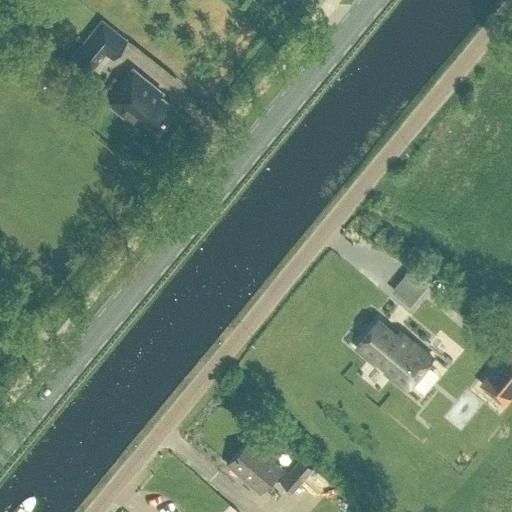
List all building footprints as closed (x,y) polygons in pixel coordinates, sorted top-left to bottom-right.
[(111,56),(125,38),(101,18),(71,55),(89,69),(104,50),(111,56)] [(150,87),(153,84),(132,67),(106,99),(134,123),(140,115),(155,127),(173,106),(150,87)] [(95,125),(80,142),(89,149),(104,132),(95,125)] [(99,153),(91,162),(109,178),(117,169),(99,153)] [(395,295),(401,284),(372,268),(382,249),(360,237),(343,266),(395,295)] [(433,357),(400,330),(397,334),(379,319),(357,345),(377,362),(381,358),(390,366),(386,370),(407,388),(433,357)] [(511,346),(482,383),(505,402),(511,393),(511,346)] [(226,463),(258,491),(280,466),(248,439),(226,463)] [(277,478),(293,491),(313,466),(300,455),(289,469),(286,467),(277,478)] [(319,481),(303,483),(304,501),(320,500),(319,481)]
